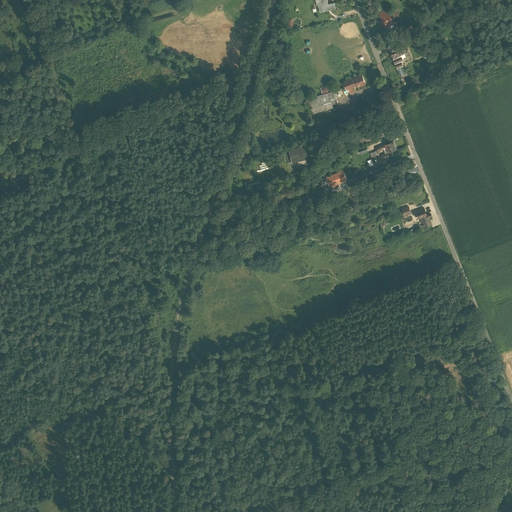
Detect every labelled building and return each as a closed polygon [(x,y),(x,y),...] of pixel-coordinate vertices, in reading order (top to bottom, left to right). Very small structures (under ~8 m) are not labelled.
[(320,0),(321,3),(319,3),(320,11),(335,8),(334,3),(328,4),(327,0),(320,0)] [(390,15),(384,17),(387,24),(393,22),(390,15)] [(414,34),(409,36),(412,45),(422,41),(418,32),(414,33),(414,34)] [(404,44),(398,47),(401,55),(405,53),(406,54),(406,53),(404,49),(406,49),(404,44)] [(396,48),(390,50),(397,68),(403,66),(401,61),(403,61),(401,55),(398,47),(396,48)] [(362,75),(354,78),(345,82),(347,87),(357,83),(358,86),(365,83),(362,75)] [(334,91),(305,100),(309,115),(334,108),(333,105),(338,103),(336,97),(337,97),(335,91),(334,91)] [(393,141),(390,142),(389,141),(387,142),(387,143),(385,144),(387,149),(388,152),(397,149),(393,141)] [(305,146),(289,150),(293,163),(308,158),(305,146)] [(373,158),(372,159),(374,164),(391,158),(388,152),(380,156),(373,158)] [(83,158),(80,155),(75,156),(74,160),(77,163),(81,162),(83,158)] [(343,170),(333,174),(334,177),(335,181),(338,180),(342,179),(343,180),(347,179),(343,170)] [(334,177),(329,179),(328,176),(326,177),(330,186),(339,182),(338,180),(335,181),(334,177)] [(408,206),(402,208),(405,216),(411,213),(408,206)] [(424,207),(420,209),(414,211),(415,216),(417,215),(419,218),(420,222),(419,222),(421,226),(431,222),(429,217),(431,216),(431,213),(427,215),(424,207)]
